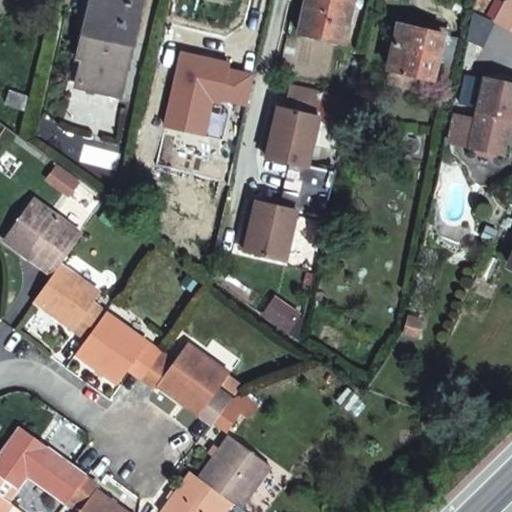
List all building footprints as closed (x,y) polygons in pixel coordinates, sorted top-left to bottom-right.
[(125,71),(142,0),(94,0),(80,61),(125,71)] [(350,0),(305,0),(298,31),(345,42),(351,10),(358,12),(360,9),(362,3),(361,0),(353,0),(353,1),(350,0)] [(511,0),(501,0),(489,20),(511,33),(511,0)] [(458,40),(398,25),(387,68),(448,82),(458,40)] [(178,58),(162,127),(201,136),(210,102),(245,106),(251,79),(178,58)] [(509,118),(511,118),(511,83),(482,76),(467,147),(473,149),(477,154),(490,157),(495,154),(501,155),(506,133),(509,118)] [(25,98),(6,92),(4,102),(21,108),(25,98)] [(288,264),(299,215),(326,220),(337,171),(309,165),(319,120),(278,110),(267,161),(301,168),(291,212),(258,204),(247,255),(288,264)] [(60,265),(81,236),(32,200),(2,240),(52,275),(60,265)] [(151,206),(144,200),(136,209),(144,215),(151,206)] [(100,293),(60,265),(52,275),(34,300),(86,338),(106,312),(93,302),(100,293)] [(161,352),(106,312),(86,338),(75,352),(118,383),(129,369),(141,378),(161,352)] [(418,321),(405,318),(401,333),(414,337),(418,321)] [(173,361),(161,352),(141,378),(154,388),(157,383),(198,415),(218,388),(228,374),(186,343),(173,361)] [(242,407),(231,398),(218,388),(198,415),(210,424),(212,422),(224,431),(242,407)] [(252,402),(242,394),(231,398),(242,407),(246,410),(252,402)] [(27,474),(66,502),(84,477),(20,430),(0,458),(0,475),(17,488),(27,474)] [(232,501),(240,507),(270,464),(232,436),(201,478),(232,501)] [(224,511),(232,501),(201,478),(193,472),(163,511),(224,511)] [(17,488),(0,475),(0,511),(3,511),(10,504),(7,501),(17,488)] [(78,511),(125,511),(95,490),(98,487),(84,477),(66,502),(79,511),(78,511)]
